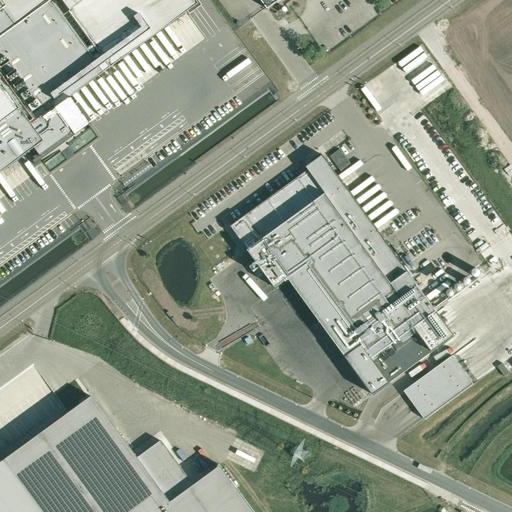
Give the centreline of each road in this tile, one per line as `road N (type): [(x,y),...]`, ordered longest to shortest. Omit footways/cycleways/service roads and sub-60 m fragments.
road 1 (unclassified): [(106,250),(449,0)]
road 2 (unclassified): [(503,511),(189,360)]
road 3 (unknown): [(312,420),(331,381),(328,369),(264,280),(244,291),(222,340)]
road 4 (unknown): [(352,116),(464,250),(443,277)]
road 5 (unknown): [(352,116),(204,223)]
road 6 (unknown): [(352,439),(380,402),(483,327)]
road 7 (unclassified): [(86,265),(156,342),(189,360)]
road 8 (unclassified): [(189,360),(156,331),(106,250)]
